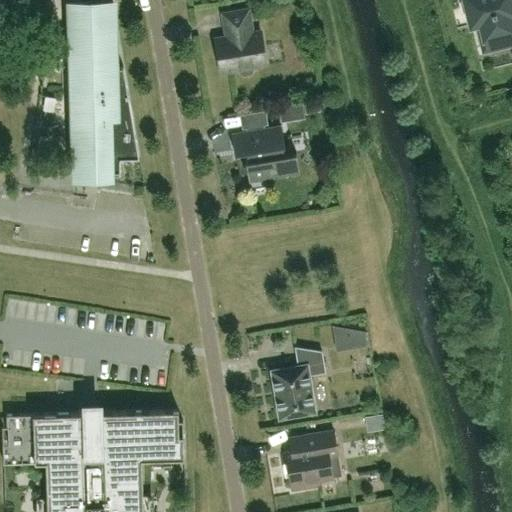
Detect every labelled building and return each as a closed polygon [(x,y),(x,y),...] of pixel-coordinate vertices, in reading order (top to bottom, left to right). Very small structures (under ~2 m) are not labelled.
[(511,0),(464,0),(471,25),(474,24),(481,51),(511,42),(511,0)] [(81,8),(81,15),(70,16),(75,176),(94,175),(110,175),(110,172),(119,172),(119,174),(120,174),(120,159),(139,158),(123,65),(115,65),(113,3),(81,4),(81,8)] [(252,32),(248,9),(223,13),(225,29),(226,29),(228,37),(215,39),(221,71),(239,68),(240,72),(243,74),(251,73),(253,70),(253,66),(266,63),(261,31),(252,32)] [(224,125),(242,122),(240,110),(222,113),(224,125)] [(285,145),(281,125),(231,134),(235,153),(247,151),(248,160),(245,161),(249,180),(299,172),(296,152),(284,154),(283,145),(285,145)] [(271,371),(272,371),(280,415),(279,415),(279,417),(281,417),(281,416),(314,411),(316,411),(315,409),(309,374),(325,371),(322,350),(295,346),(298,365),(273,369),(271,369),(271,371)] [(142,458),(184,457),(183,420),(178,420),(178,409),(98,411),(99,423),(93,423),(87,423),(86,412),(56,412),(7,414),(7,425),(2,425),(3,462),(46,461),(47,497),(54,497),(54,511),(135,511),(135,494),(143,494),(142,458)] [(333,430),(299,435),(288,437),(290,451),(285,452),(292,489),(320,485),(319,478),(332,475),(331,465),(334,461),(331,446),(335,440),(333,430)]
